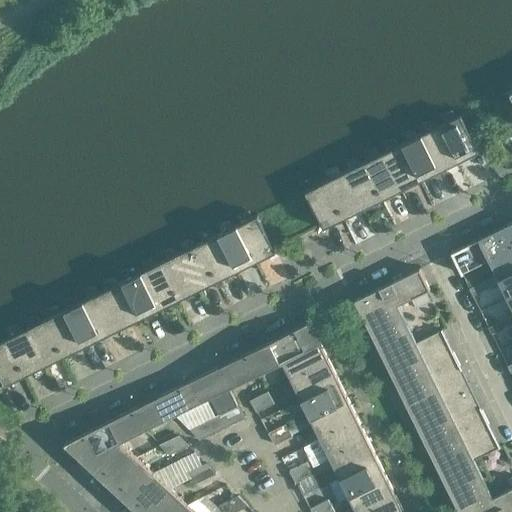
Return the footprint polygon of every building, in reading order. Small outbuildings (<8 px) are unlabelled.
[(479,152),(469,130),(463,119),(461,115),(441,125),(459,162),(479,152)] [(459,162),(441,125),(422,134),(440,171),(459,162)] [(440,171),(422,134),(403,144),(421,181),(440,171)] [(421,181),(403,144),(384,153),(402,190),(421,181)] [(402,190),(384,153),(364,163),(383,200),(402,190)] [(383,200),(364,163),(345,172),(363,209),(383,200)] [(363,209),(345,172),(326,182),(344,219),(363,209)] [(344,219),(326,182),(306,191),(308,195),(324,228),(344,219)] [(276,252),(260,220),(258,215),(238,225),(256,262),(276,252)] [(489,260),(511,248),(511,222),(452,252),(462,274),(489,260)] [(256,262),(238,225),(219,234),(237,271),(256,262)] [(237,271),(219,234),(199,244),(218,281),(237,271)] [(218,281),(199,244),(180,253),(198,290),(218,281)] [(511,271),(511,248),(489,260),(496,275),(498,279),(511,271)] [(198,290),(180,253),(161,263),(179,300),(198,290)] [(179,300),(161,263),(142,272),(160,309),(179,300)] [(481,407),(462,370),(462,369),(443,329),(442,330),(417,343),(398,304),(414,296),(415,297),(430,289),(420,268),(400,278),(393,281),(380,287),(380,288),(355,300),(460,511),(511,511),(511,487),(509,489),(493,497),(474,459),(499,447),(500,447),(501,447),(481,407)] [(511,295),(511,271),(498,279),(500,282),(508,298),(511,295)] [(160,309),(142,272),(122,282),(141,319),(160,309)] [(500,282),(498,279),(496,275),(483,282),(487,289),(500,282)] [(141,319),(122,282),(103,291),(121,328),(141,319)] [(487,289),(483,282),(470,288),(473,296),(487,289)] [(121,328),(103,291),(84,301),(102,338),(121,328)] [(102,338),(84,301),(65,310),(83,347),(102,338)] [(83,347),(65,310),(45,319),(64,357),(83,347)] [(511,324),(511,315),(502,320),(506,328),(511,324)] [(64,357),(45,319),(26,329),(45,366),(64,357)] [(506,328),(502,320),(489,327),(492,334),(506,328)] [(320,342),(310,322),(272,341),(282,361),(320,342)] [(45,366),(26,329),(7,338),(25,375),(45,366)] [(25,375),(7,338),(0,341),(0,374),(5,385),(25,375)] [(283,362),(282,361),(272,341),(229,362),(240,383),(283,362)] [(330,361),(320,342),(282,361),(283,362),(292,380),(330,361)] [(339,381),(330,361),(292,380),(301,399),(339,381)] [(172,416),(229,388),(234,386),(240,383),(229,362),(223,365),(155,398),(147,402),(165,420),(172,416)] [(349,400),(339,381),(301,399),(311,419),(349,400)] [(275,403),(268,391),(250,400),(257,412),(275,403)] [(359,419),(349,400),(311,419),(320,438),(359,419)] [(121,441),(165,420),(147,402),(102,424),(120,441),(121,441)] [(201,440),(246,418),(239,406),(191,429),(201,440)] [(368,439),(359,419),(320,438),(330,457),(368,439)] [(272,438),(289,429),(286,423),(269,432),(272,438)] [(83,459),(120,441),(102,424),(65,442),(83,459)] [(275,444),(293,435),(289,429),(272,438),(275,444)] [(189,445),(179,435),(160,444),(170,455),(189,445)] [(378,458),(368,439),(330,457),(339,477),(378,458)] [(100,474),(137,456),(121,441),(120,441),(83,459),(100,474)] [(117,490),(154,472),(137,456),(100,474),(117,490)] [(387,477),(378,458),(339,477),(349,496),(387,477)] [(293,476),(311,467),(307,462),(290,470),(293,476)] [(192,477),(211,468),(206,463),(187,472),(192,477)] [(297,482),(314,474),(311,467),(293,476),(297,482)] [(197,483),(217,473),(211,468),(192,477),(197,483)] [(134,506),(171,488),(154,472),(117,490),(134,506)] [(365,511),(397,497),(387,477),(349,496),(356,511),(365,511)] [(140,511),(170,511),(188,503),(171,488),(134,506),(140,511)] [(224,510),(243,500),(239,495),(219,505),(224,510)] [(404,511),(397,497),(365,511),(404,511)] [(313,511),(316,511),(332,505),(329,499),(311,508),(313,511)] [(226,511),(236,511),(249,506),(243,500),(224,510),(226,511)] [(196,511),(188,503),(170,511),(196,511)]
